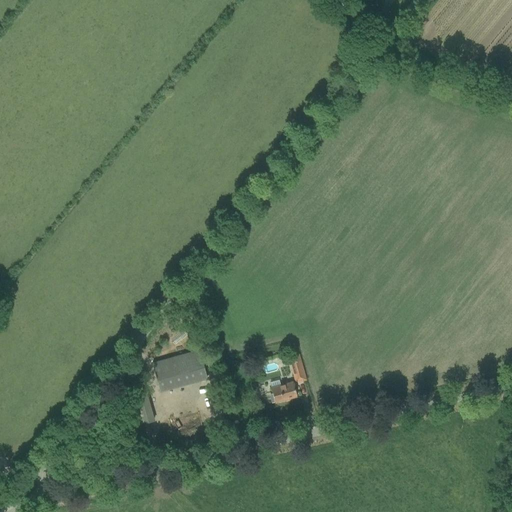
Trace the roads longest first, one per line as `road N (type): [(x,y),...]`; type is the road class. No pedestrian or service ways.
road 1 (unclassified): [(40,499),(48,449),(417,0)]
road 2 (unclassified): [(40,499),(511,388)]
